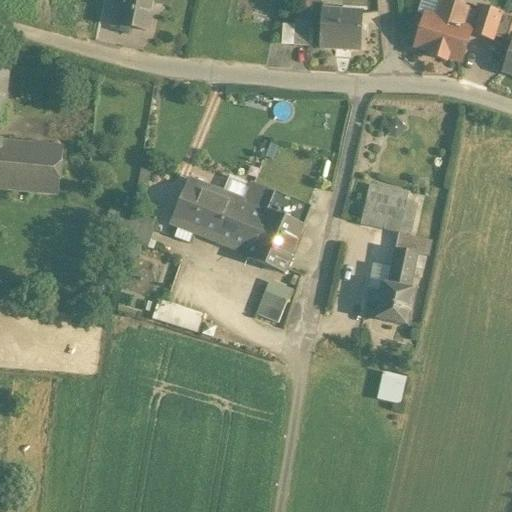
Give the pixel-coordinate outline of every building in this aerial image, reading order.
[(149,17),(152,3),(170,6),(171,0),(123,0),(119,28),(147,33),(149,17)] [(436,21),(426,17),(415,49),(432,54),(430,58),(445,62),(446,59),(461,63),(470,35),(469,34),(470,31),(462,28),(467,11),(464,10),(462,5),(450,1),(445,3),(442,3),(436,21)] [(299,24),(287,24),(287,45),(312,45),(313,13),(299,13),(299,24)] [(362,15),(322,13),(320,49),(360,51),(362,15)] [(511,43),(502,73),(511,76),(511,43)] [(2,137),(0,157),(0,189),(74,196),(78,143),(2,137)] [(247,256),(266,212),(188,180),(170,224),(247,256)] [(361,224),(406,234),(409,220),(417,222),(418,217),(409,215),(414,193),(370,184),(361,224)] [(289,221),(266,212),(246,261),(284,275),(304,227),(289,221)] [(416,267),(393,262),(391,272),(389,282),(388,287),(410,292),(416,267)] [(391,272),(370,268),(367,281),(364,295),(368,296),(369,293),(379,295),(382,281),(382,280),(389,282),(391,272)] [(258,314),(282,324),(297,289),(273,280),(258,314)] [(410,292),(388,287),(389,282),(382,280),(382,281),(379,295),(377,307),(374,321),(408,328),(415,293),(410,292)] [(379,295),(369,293),(368,296),(367,305),(377,307),(379,295)] [(158,324),(207,324),(207,305),(158,306),(158,324)] [(382,399),(406,405),(412,376),(388,371),(382,399)]
